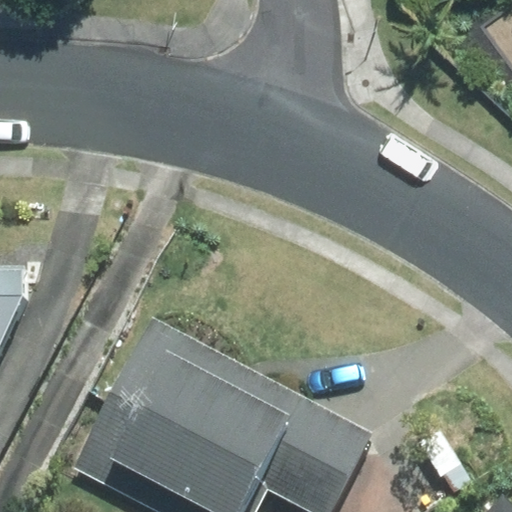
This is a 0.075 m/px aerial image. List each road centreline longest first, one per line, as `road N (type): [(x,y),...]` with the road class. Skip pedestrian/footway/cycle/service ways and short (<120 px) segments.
road 1 (residential): [(511,282),(431,222),(267,141)]
road 2 (residential): [(267,141),(96,96),(0,93)]
road 3 (residential): [(292,0),(294,63),(267,141)]
